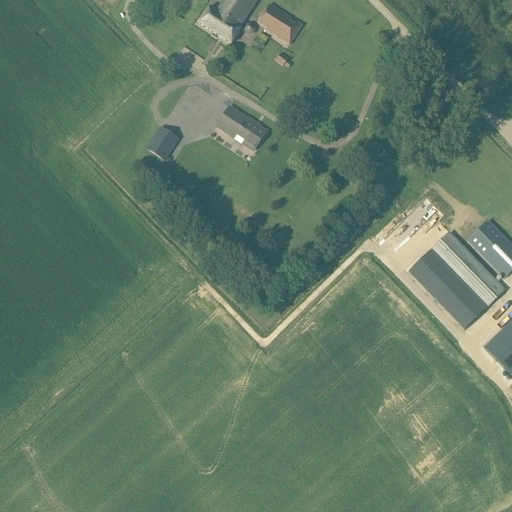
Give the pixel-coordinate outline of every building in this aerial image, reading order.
[(253,0),(223,0),(223,2),(217,11),(210,7),(209,9),(198,25),(231,46),(241,30),(236,26),(253,0)] [(302,27),(270,5),(258,24),(265,30),(265,31),(289,46),(292,48),(298,39),(295,37),(302,27)] [(250,24),(247,25),(244,29),(245,33),(249,35),(253,34),(255,31),(254,27),(250,24)] [(284,65),(287,62),(288,60),(280,55),(275,61),(283,67),(284,65)] [(266,134),(229,109),(216,128),(252,153),(266,134)] [(154,143),(172,155),(186,135),(168,123),(154,143)] [(422,202),(397,226),(406,235),(416,226),(424,233),(439,219),(422,202)] [(511,271),(511,239),(492,218),(471,238),(507,276),(511,271)] [(509,288),(453,229),(434,247),(490,306),(509,288)] [(487,310),(486,309),(430,252),(408,274),(464,332),(487,310)] [(380,274),(351,301),(421,373),(450,345),(380,274)] [(511,321),(509,325),(504,329),(484,349),(511,378),(511,377),(511,321)]
